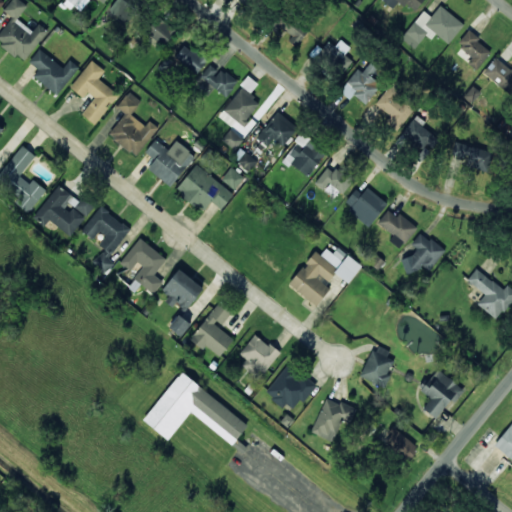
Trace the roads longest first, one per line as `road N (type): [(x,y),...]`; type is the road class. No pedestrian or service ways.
road 1 (residential): [(338,360),(0,83)]
road 2 (residential): [(511,215),(414,182),(191,0)]
road 3 (tertiary): [(406,511),(511,382)]
